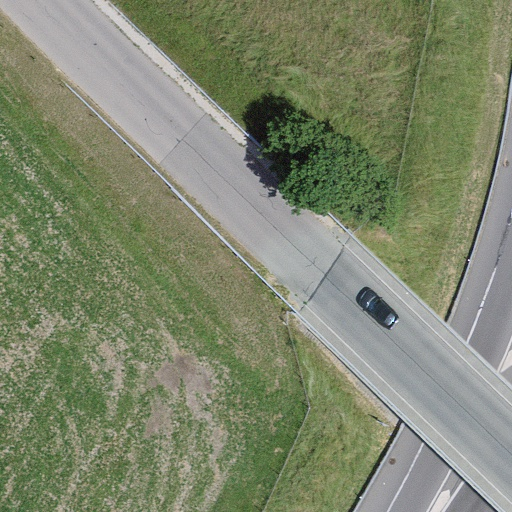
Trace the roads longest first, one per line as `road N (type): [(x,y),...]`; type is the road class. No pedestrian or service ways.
road 1 (unclassified): [(325,269),(42,0)]
road 2 (motorway): [(511,269),(404,511)]
road 3 (unclassified): [(325,269),(511,449)]
